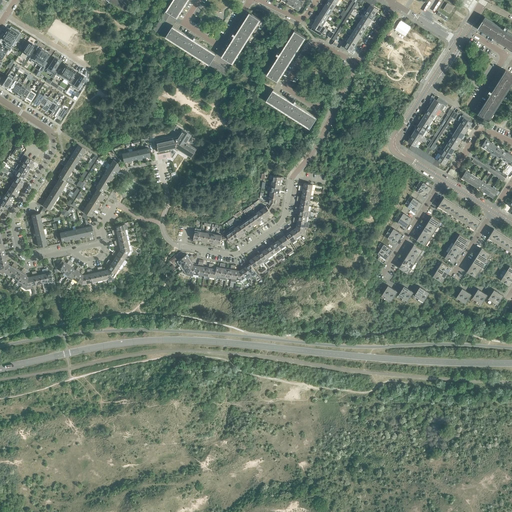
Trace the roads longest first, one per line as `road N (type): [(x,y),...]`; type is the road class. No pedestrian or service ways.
road 1 (tertiary): [(511,364),(154,339),(0,368)]
road 2 (residential): [(160,163),(165,237),(235,255),(284,219),(288,188),(354,62)]
road 3 (residential): [(74,249),(27,259),(18,252),(10,218),(54,144),(50,132),(0,100)]
road 4 (tertiary): [(442,179),(399,152),(394,140),(456,44)]
road 5 (residential): [(317,108),(285,86),(313,42),(354,62)]
road 6 (residential): [(251,0),(220,47),(183,24),(198,0)]
